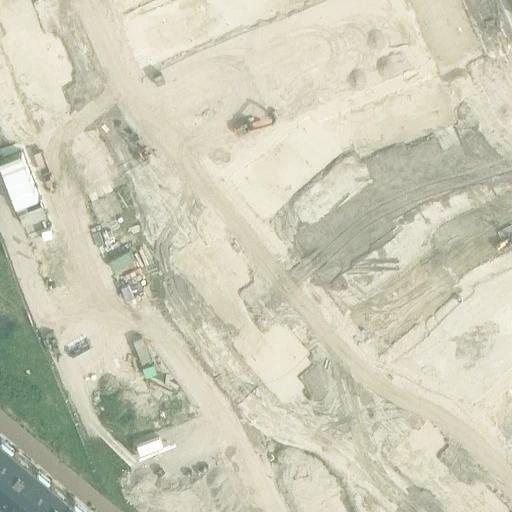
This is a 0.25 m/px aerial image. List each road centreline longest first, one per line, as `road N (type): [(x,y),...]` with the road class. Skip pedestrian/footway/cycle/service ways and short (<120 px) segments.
road 1 (residential): [(373,381),(140,117),(85,0)]
road 2 (residential): [(511,478),(463,426),(373,381)]
road 3 (residential): [(0,421),(108,511)]
